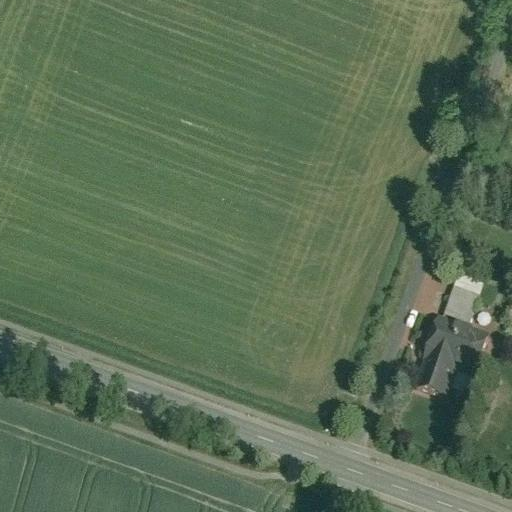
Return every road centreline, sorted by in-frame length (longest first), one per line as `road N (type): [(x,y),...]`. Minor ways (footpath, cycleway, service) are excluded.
road 1 (residential): [(511,22),(352,473)]
road 2 (secondary): [(0,347),(352,473)]
